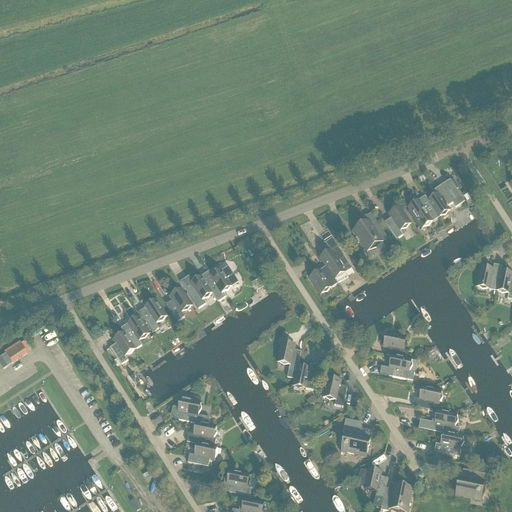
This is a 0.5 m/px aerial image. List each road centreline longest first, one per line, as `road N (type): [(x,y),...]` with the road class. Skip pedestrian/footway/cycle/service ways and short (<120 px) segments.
road 1 (residential): [(416,465),(259,225)]
road 2 (residential): [(196,511),(65,301)]
road 3 (unclassified): [(460,148),(259,225)]
road 4 (unclassified): [(259,225),(65,301)]
